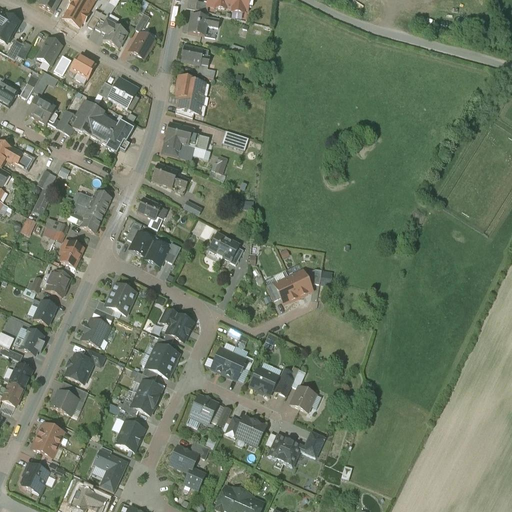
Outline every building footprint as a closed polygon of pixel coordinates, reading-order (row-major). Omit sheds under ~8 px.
[(42,0),(43,0),(39,7),(53,15),(61,0),(42,0)] [(69,0),(70,0),(68,3),(73,6),(64,21),(79,30),(88,14),(80,9),(84,0),(69,0)] [(109,5),(101,0),(96,10),(97,11),(103,14),(108,6),(109,5)] [(208,0),(207,6),(207,8),(208,9),(216,9),(215,11),(225,12),(225,11),(232,12),(232,15),(243,16),(243,13),(247,13),(248,0),(208,0)] [(207,6),(196,4),(195,12),(207,15),(208,9),(207,8),(207,6)] [(115,9),(108,6),(103,14),(109,18),(115,9)] [(93,18),(93,19),(99,22),(103,14),(97,11),(93,18)] [(109,18),(103,14),(99,22),(105,26),(109,18)] [(143,16),(135,32),(141,36),(150,20),(143,16)] [(19,25),(6,17),(0,27),(0,28),(0,42),(4,45),(7,39),(10,41),(19,25)] [(208,21),(191,17),(187,36),(205,39),(207,29),(208,21)] [(92,18),(87,29),(93,32),(94,31),(99,22),(93,19),(93,18),(92,18)] [(118,23),(109,18),(105,26),(106,26),(101,34),(106,38),(103,44),(118,52),(127,36),(114,29),(118,23)] [(219,23),(208,21),(207,29),(218,31),(219,23)] [(105,26),(99,22),(94,31),(101,34),(106,26),(105,26)] [(154,46),(139,37),(130,54),(143,62),(148,53),(149,54),(154,46)] [(62,49),(48,41),(37,60),(51,68),(62,49)] [(16,44),(7,59),(14,63),(17,58),(22,48),(16,44)] [(22,48),(17,58),(24,62),(32,48),(25,44),(22,48)] [(208,54),(185,49),(184,49),(183,48),(181,58),(182,58),(181,65),(182,65),(199,69),(200,69),(200,68),(208,69),(210,60),(207,59),(208,54)] [(95,68),(79,59),(71,73),(77,76),(87,82),(95,68)] [(208,69),(200,68),(200,69),(199,69),(198,77),(213,81),(215,74),(207,72),(208,69)] [(58,83),(42,74),(34,90),(33,92),(41,97),(47,86),(54,90),(58,83)] [(87,82),(77,76),(74,81),(84,87),(87,82)] [(195,82),(179,79),(175,99),(180,100),(179,106),(190,109),(189,115),(193,117),(203,120),(205,109),(199,108),(201,99),(206,100),(209,88),(195,85),(195,82)] [(138,93),(119,82),(114,91),(109,99),(110,99),(108,102),(131,115),(139,102),(134,99),(138,93)] [(105,85),(98,96),(108,102),(110,99),(109,99),(114,91),(105,85)] [(0,105),(9,110),(17,96),(0,86),(0,105)] [(27,86),(19,98),(27,102),(33,92),(34,90),(27,86)] [(54,112),(36,102),(27,117),(46,127),(54,112)] [(104,116),(84,105),(75,120),(79,122),(74,132),(81,136),(84,135),(90,139),(100,120),(101,121),(104,116)] [(179,106),(178,106),(175,117),(192,123),(193,117),(189,115),(190,109),(179,106)] [(66,114),(56,131),(70,139),(74,132),(79,122),(75,120),(66,114)] [(135,127),(119,118),(116,124),(119,126),(120,126),(132,132),(135,127)] [(101,121),(100,120),(90,139),(96,142),(96,143),(100,145),(107,148),(106,151),(116,156),(123,144),(125,145),(132,133),(132,132),(120,126),(119,126),(117,130),(101,121)] [(190,132),(170,127),(165,144),(166,144),(165,145),(163,151),(164,151),(162,157),(191,165),(192,159),(194,151),(194,150),(187,149),(188,145),(191,145),(193,137),(194,133),(190,132)] [(248,141),(225,134),(221,147),(244,154),(248,141)] [(194,150),(194,151),(206,154),(209,141),(193,137),(191,145),(188,145),(187,149),(194,150)] [(22,157),(0,144),(0,166),(2,168),(5,162),(16,168),(22,157)] [(194,151),(192,159),(208,164),(210,155),(206,154),(194,151)] [(219,159),(217,166),(218,166),(215,175),(221,177),(227,162),(219,159)] [(0,171),(2,168),(0,166),(0,188),(3,190),(9,178),(0,172),(0,171)] [(178,175),(157,167),(151,184),(172,191),(173,187),(176,179),(178,175)] [(45,172),(37,188),(42,190),(50,176),(50,175),(45,172)] [(221,177),(215,175),(213,181),(219,183),(221,177)] [(42,190),(42,191),(48,194),(56,179),(50,176),(42,190)] [(188,183),(176,179),(173,187),(177,188),(185,191),(188,183)] [(185,191),(177,188),(175,194),(183,197),(185,191)] [(41,191),(32,217),(43,221),(51,195),(41,191)] [(96,194),(92,203),(91,202),(91,203),(79,197),(80,196),(79,195),(75,206),(103,219),(111,201),(96,194)] [(161,209),(143,201),(136,216),(155,224),(157,219),(160,211),(161,209)] [(103,219),(75,206),(70,215),(84,222),(80,230),(94,237),(103,219)] [(197,212),(186,206),(183,212),(194,218),(197,212)] [(166,214),(160,211),(157,219),(163,222),(166,214)] [(84,222),(70,215),(67,222),(70,224),(70,225),(79,230),(80,230),(84,222)] [(67,222),(59,219),(56,225),(60,227),(67,230),(70,225),(70,224),(67,222)] [(29,239),(36,225),(27,220),(20,235),(29,239)] [(133,225),(125,242),(133,245),(137,235),(138,236),(141,229),(133,225)] [(67,230),(60,227),(57,234),(64,237),(67,230)] [(64,237),(57,234),(53,241),(61,245),(64,237)] [(138,236),(137,235),(133,245),(129,253),(144,260),(145,260),(152,245),(153,245),(154,244),(138,236)] [(226,242),(217,237),(209,253),(217,257),(216,258),(222,261),(222,260),(230,264),(238,250),(239,248),(230,244),(226,242)] [(83,252),(68,245),(68,246),(65,245),(61,253),(64,255),(60,264),(74,270),(83,252)] [(153,245),(152,245),(145,260),(144,260),(143,262),(160,270),(164,263),(168,253),(153,245)] [(181,251),(171,246),(168,253),(164,263),(172,267),(181,251)] [(238,250),(230,264),(229,265),(235,268),(243,253),(238,250)] [(69,281),(55,275),(57,270),(49,267),(42,283),(43,284),(41,289),(40,290),(61,300),(62,298),(63,298),(66,292),(65,291),(69,281)] [(285,274),(288,281),(301,275),(298,267),(285,274)] [(275,285),(276,286),(288,281),(285,274),(284,273),(273,278),(273,280),(263,284),(266,289),(275,285)] [(315,273),(304,278),(309,288),(313,287),(319,288),(321,274),(315,273)] [(301,275),(288,281),(298,301),(302,299),(312,294),(309,288),(304,278),(302,274),(301,275)] [(42,283),(36,280),(33,286),(41,289),(43,284),(42,283)] [(276,286),(274,287),(280,301),(283,307),(293,303),(294,303),(298,301),(288,281),(276,286)] [(33,286),(30,285),(27,292),(37,296),(40,290),(41,289),(33,286)] [(275,285),(266,289),(273,304),(280,301),(274,287),(276,286),(275,285)] [(135,297),(115,288),(106,307),(105,309),(115,314),(126,319),(135,297)] [(56,310),(42,304),(33,322),(48,328),(56,310)] [(106,307),(99,304),(96,312),(97,312),(112,319),(115,314),(105,309),(106,307)] [(166,311),(160,325),(165,327),(168,326),(172,328),(177,318),(178,318),(179,317),(178,317),(178,318),(167,312),(166,311)] [(112,319),(97,312),(92,323),(108,331),(113,320),(112,319)] [(178,318),(177,318),(172,328),(168,336),(167,335),(166,337),(183,345),(187,337),(188,338),(191,331),(190,331),(193,326),(178,318)] [(92,323),(91,323),(88,329),(86,329),(83,336),(85,336),(82,343),(100,351),(103,344),(109,331),(108,331),(92,323)] [(15,348),(18,341),(23,344),(28,333),(21,330),(13,347),(15,348)] [(241,337),(229,332),(226,338),(238,344),(241,337)] [(43,340),(28,333),(23,344),(20,351),(35,358),(37,353),(41,345),(43,340)] [(1,336),(0,337),(0,347),(2,349),(8,352),(13,342),(1,336)] [(271,351),(276,340),(269,337),(264,348),(271,351)] [(171,346),(158,340),(155,347),(156,348),(156,347),(168,353),(171,346)] [(15,348),(20,351),(23,344),(18,341),(15,348)] [(168,353),(156,347),(156,348),(151,359),(173,369),(178,357),(168,353)] [(23,358),(8,352),(2,349),(0,353),(0,355),(20,365),(23,358)] [(232,357),(220,352),(211,372),(223,377),(232,357)] [(105,360),(89,353),(85,362),(93,366),(93,367),(100,370),(105,360)] [(244,363),(232,357),(223,377),(236,383),(239,376),(240,376),(243,371),(242,370),(245,363),(244,363)] [(85,362),(75,358),(65,379),(80,386),(83,380),(87,378),(93,367),(93,366),(85,362)] [(173,369),(151,359),(146,370),(146,371),(158,376),(168,381),(173,369)] [(254,363),(246,359),(244,363),(245,363),(242,370),(243,371),(249,374),(254,363)] [(32,374),(17,368),(9,385),(23,392),(32,374)] [(158,376),(146,371),(146,370),(145,370),(142,377),(152,381),(155,383),(158,376)] [(278,380),(258,371),(249,389),(269,398),(278,380)] [(291,376),(284,373),(275,394),(286,399),(291,389),(293,384),(288,381),(291,376)] [(293,384),(291,389),(297,392),(299,390),(305,376),(299,373),(293,384)] [(142,377),(137,375),(133,383),(141,387),(143,384),(149,387),(152,381),(142,377)] [(137,397),(156,406),(158,402),(157,401),(156,401),(157,399),(158,398),(161,392),(149,387),(143,384),(141,387),(137,397)] [(23,392),(9,385),(6,391),(0,387),(0,405),(1,403),(15,410),(23,392)] [(88,396),(72,389),(67,398),(77,403),(83,406),(88,396)] [(299,390),(297,392),(290,408),(307,415),(305,414),(308,408),(310,409),(315,397),(299,390)] [(67,398),(58,394),(51,410),(70,419),(77,403),(67,398)] [(156,406),(137,397),(133,406),(131,409),(138,412),(149,418),(152,412),(152,411),(153,409),(154,409),(155,409),(156,406)] [(217,407),(199,399),(190,419),(201,424),(208,427),(217,407)] [(133,406),(124,403),(121,411),(135,418),(138,412),(131,409),(133,406)] [(15,414),(7,411),(5,416),(12,419),(15,414)] [(135,418),(121,411),(116,421),(125,425),(126,424),(132,427),(136,418),(135,418)] [(231,414),(224,411),(217,427),(223,430),(231,414)] [(201,424),(190,419),(186,426),(197,431),(201,424)] [(256,426),(251,424),(251,423),(250,422),(244,419),(242,424),(235,438),(236,439),(247,444),(248,445),(257,449),(266,429),(257,426),(256,426)] [(242,424),(232,420),(225,436),(235,441),(236,439),(235,438),(242,424)] [(132,427),(126,424),(125,425),(116,446),(134,454),(144,433),(132,427)] [(63,436),(43,427),(38,439),(58,448),(63,436)] [(324,440),(312,434),(304,451),(302,455),(315,461),(324,440)] [(292,447),(285,443),(286,442),(277,438),(268,459),(276,463),(277,462),(284,465),(283,466),(292,470),(299,453),(302,455),(304,451),(301,449),(293,445),(292,447)] [(58,448),(38,439),(32,452),(52,461),(58,448)] [(210,452),(193,444),(189,455),(198,459),(197,459),(205,463),(210,452)] [(189,455),(177,450),(170,467),(189,475),(190,476),(192,472),(197,459),(198,459),(189,455)] [(127,465),(100,453),(94,467),(109,474),(106,479),(118,484),(127,465)] [(57,470),(41,463),(37,470),(50,476),(49,477),(53,478),(57,470)] [(24,479),(44,487),(49,477),(50,476),(37,470),(28,466),(23,478),(24,479)] [(204,478),(192,472),(190,476),(189,475),(184,486),(197,492),(204,478)] [(44,487),(24,479),(21,486),(22,489),(40,497),(44,487)] [(238,511),(246,497),(233,491),(233,493),(225,490),(223,491),(220,499),(220,500),(214,511),(238,511)] [(246,497),(238,511),(261,511),(263,509),(262,508),(263,507),(251,501),(252,499),(246,497)]
